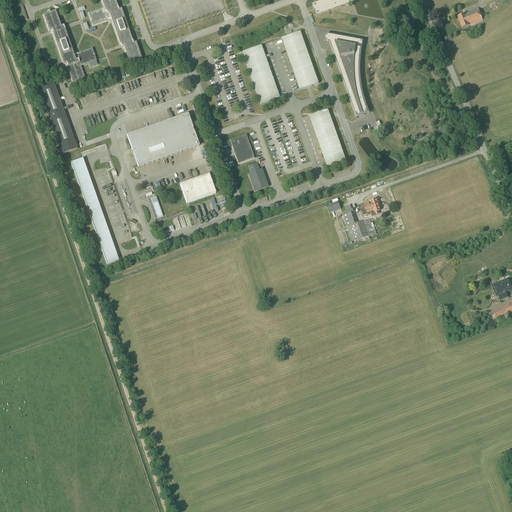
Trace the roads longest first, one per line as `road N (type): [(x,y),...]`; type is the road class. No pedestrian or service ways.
road 1 (track): [(0,8),(168,511)]
road 2 (unclassified): [(511,215),(421,0)]
